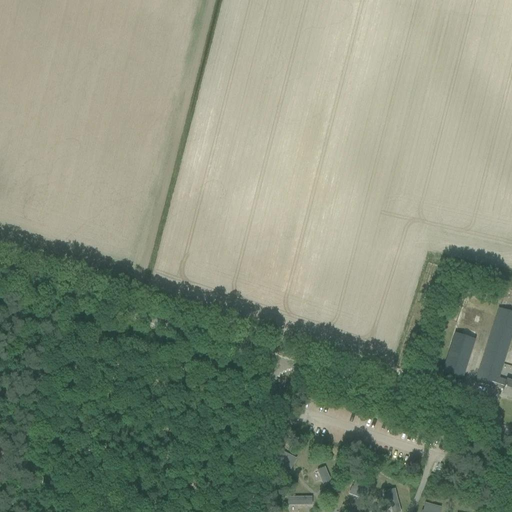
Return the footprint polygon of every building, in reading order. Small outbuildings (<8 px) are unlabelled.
[(502,395),(511,397),(511,382),(498,378),(511,332),(511,313),(498,309),(478,373),(475,382),(494,388),(495,387),(503,390),(502,395)] [(441,346),(434,369),(462,378),(469,355),(441,346)] [(316,469),(322,486),(331,483),(326,467),(316,469)] [(349,494),(357,497),(360,491),(352,488),(349,494)] [(385,490),(388,511),(399,511),(396,488),(385,490)] [(296,505),(312,504),(312,496),(296,496),(296,505)] [(421,511),(439,511),(441,507),(424,502),(421,511)]
